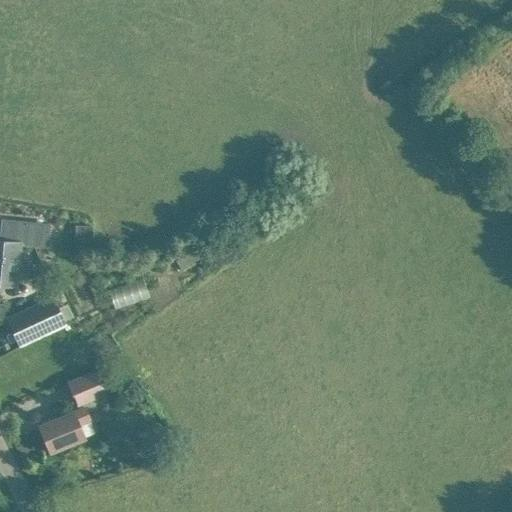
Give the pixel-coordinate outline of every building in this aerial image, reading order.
[(58,241),(62,217),(15,209),(11,232),(58,241)] [(92,242),(93,228),(93,225),(92,225),(75,225),(75,241),(92,242)] [(0,282),(16,285),(19,243),(0,240),(0,282)] [(155,273),(122,288),(128,301),(161,287),(155,273)] [(67,325),(55,299),(53,296),(6,318),(20,347),(67,325)] [(98,370),(87,374),(69,382),(78,404),(107,392),(98,370)] [(84,407),(40,425),(51,451),(84,438),(79,424),(89,420),(84,407)]
